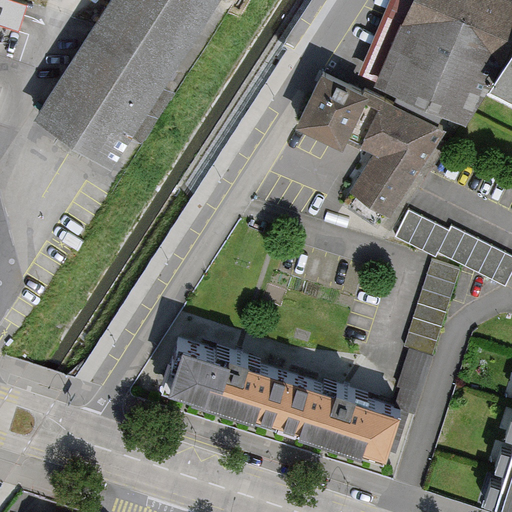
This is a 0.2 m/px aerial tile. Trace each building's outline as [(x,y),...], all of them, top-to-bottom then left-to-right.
[(24,3),(15,0),(0,0),(0,20),(17,26),(21,13),(24,3)] [(105,0),(92,21),(34,111),(110,160),(129,131),(141,139),(174,87),(162,79),(213,0),(105,0)] [(511,0),(408,0),(376,76),(400,86),(442,105),(465,115),(482,86),(499,59),(511,26),(511,0)] [(511,38),(499,59),(482,86),(486,88),(511,101),(511,38)] [(333,137),(340,140),(343,133),(366,89),(327,69),(301,121),(311,126),(322,131),(333,137)] [(343,133),(375,148),(350,187),(390,213),(399,197),(434,144),(445,126),(435,120),(442,105),(400,86),(393,101),(366,89),(343,133)] [(408,208),(395,234),(435,253),(437,248),(462,261),(486,272),(505,282),(511,268),(511,254),(450,224),(448,228),(408,208)] [(350,217),(327,210),(324,221),(347,228),(350,217)] [(430,259),(404,343),(413,346),(395,403),(382,446),(394,450),(407,409),(412,411),(439,323),(457,268),(430,259)] [(238,354),(182,336),(168,379),(225,397),(280,414),(293,371),(238,354)] [(346,388),(293,371),(280,414),(331,430),(382,446),(395,403),(346,388)] [(504,511),(511,511),(511,443),(505,467),(504,470),(491,509),(504,511)]
